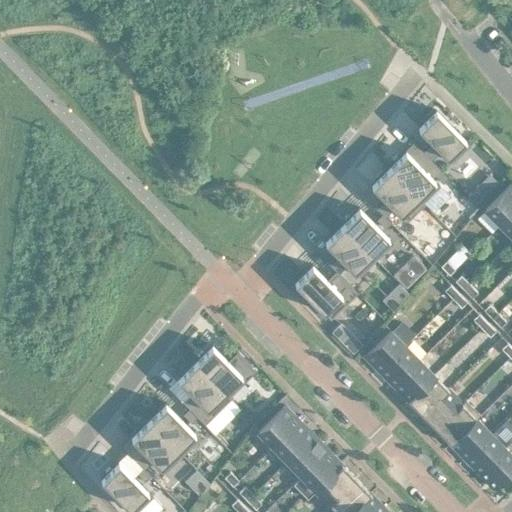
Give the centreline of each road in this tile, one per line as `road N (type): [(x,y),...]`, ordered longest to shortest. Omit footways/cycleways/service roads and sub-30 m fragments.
road 1 (residential): [(234,287),(450,511)]
road 2 (residential): [(412,70),(234,287)]
road 3 (residential): [(234,287),(200,283),(63,453)]
